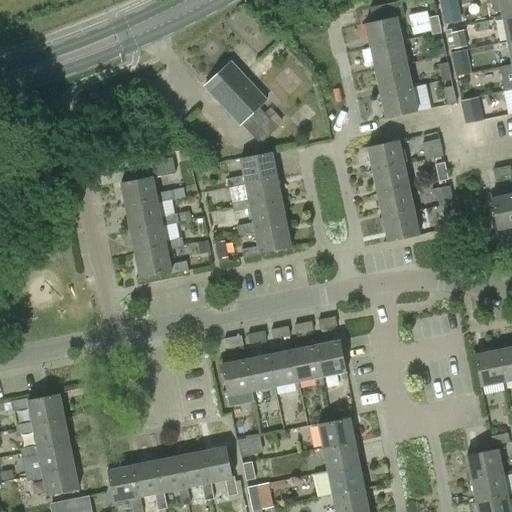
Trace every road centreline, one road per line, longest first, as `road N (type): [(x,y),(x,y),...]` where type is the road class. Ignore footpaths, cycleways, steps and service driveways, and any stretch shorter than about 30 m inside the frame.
road 1 (residential): [(115,338),(347,291)]
road 2 (primary): [(0,78),(197,0)]
road 3 (residential): [(115,338),(78,177)]
road 4 (residential): [(338,147),(303,154),(321,243),(340,252)]
road 5 (residential): [(338,147),(355,122),(334,18)]
road 6 (residential): [(376,286),(426,281),(511,292)]
